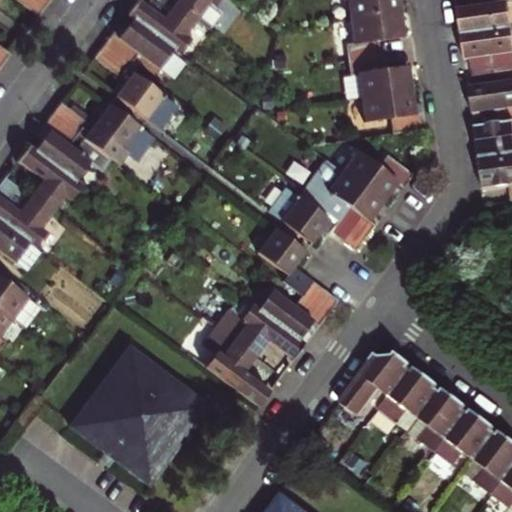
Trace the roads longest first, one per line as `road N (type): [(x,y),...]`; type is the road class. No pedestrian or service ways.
road 1 (residential): [(430,0),(455,188),(378,302)]
road 2 (residential): [(378,302),(222,511)]
road 3 (residential): [(378,302),(511,402)]
road 4 (residential): [(0,122),(91,0)]
